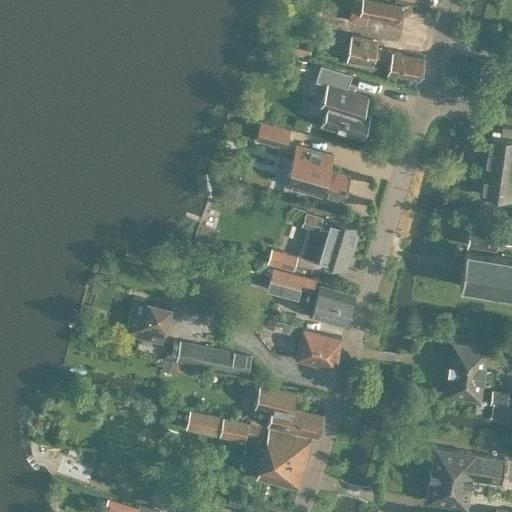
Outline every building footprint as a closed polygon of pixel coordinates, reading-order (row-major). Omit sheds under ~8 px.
[(384,0),(365,0),(363,11),(398,17),(400,3),(384,0)] [(373,61),(373,58),(389,61),(387,69),(418,75),(422,55),(376,46),(377,38),(350,33),(346,56),(373,61)] [(315,78),(326,82),(319,104),(325,106),(321,122),(360,134),(368,111),(361,109),(366,93),(346,87),(350,72),(320,63),(315,78)] [(255,136),(284,144),(289,127),(260,119),(255,136)] [(511,136),(488,133),(483,163),(511,166),(511,136)] [(275,178),(320,191),(321,188),(342,195),(349,172),(328,165),(332,152),(295,142),(291,154),(283,152),(275,178)] [(511,197),(511,189),(511,166),(483,163),(479,192),(511,197)] [(299,252),(316,257),(343,266),(350,242),(352,243),(358,225),(328,216),(328,217),(305,210),(301,222),(308,224),(299,252)] [(511,228),(469,222),(466,242),(495,247),(496,236),(511,239),(511,228)] [(296,253),(270,246),(266,260),(292,267),(296,253)] [(461,266),(459,284),(463,285),(511,292),(511,256),(464,249),(461,266)] [(296,293),(299,284),(316,288),(309,313),(343,323),(352,292),(314,281),(315,277),(302,273),(271,264),(266,284),(296,293)] [(134,294),(124,330),(160,339),(170,303),(134,294)] [(300,333),(294,356),(333,366),(340,335),(258,315),(256,322),(300,333)] [(186,360),(246,373),(250,353),(190,341),(179,337),(175,357),(186,360)] [(451,339),(443,391),(479,397),(486,345),(451,339)] [(162,367),(172,369),(181,371),(183,361),(164,357),(162,367)] [(317,435),(323,412),(292,406),(295,390),(258,382),(253,405),(269,408),(266,423),(317,435)] [(490,415),(511,418),(511,397),(506,397),(507,389),(492,387),(489,399),(492,400),(490,415)] [(245,433),(264,437),(263,442),(255,475),(298,485),(310,435),(248,420),(191,408),(187,426),(244,437),(245,433)] [(434,444),(425,498),(466,505),(471,475),(500,480),(504,456),(475,452),(475,451),(434,444)] [(183,490),(201,495),(203,484),(185,480),(183,490)] [(251,511),(243,509),(204,498),(204,499),(172,489),(166,508),(178,511),(197,511),(200,506),(216,511),(251,511)] [(103,505),(123,511),(147,511),(136,508),(137,505),(107,494),(103,505)]
